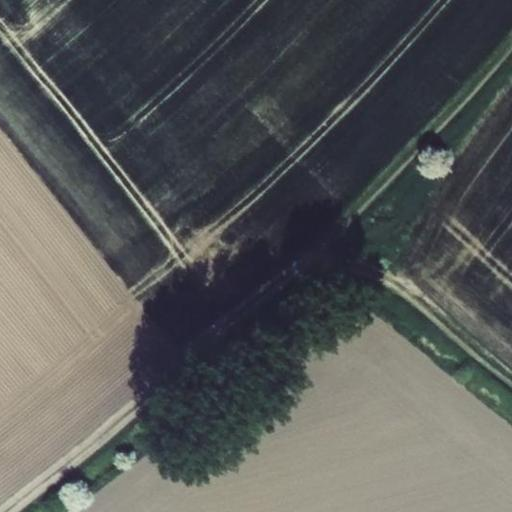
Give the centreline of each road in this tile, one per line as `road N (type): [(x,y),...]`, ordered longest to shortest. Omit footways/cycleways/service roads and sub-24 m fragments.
road 1 (track): [(4,511),(285,281)]
road 2 (track): [(511,48),(285,281)]
road 3 (track): [(285,281),(369,273),(511,386)]
